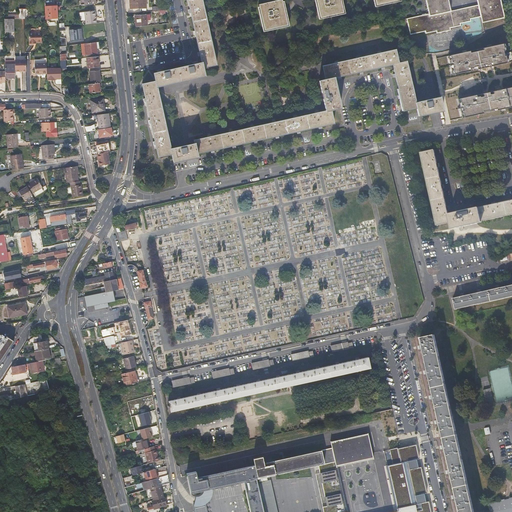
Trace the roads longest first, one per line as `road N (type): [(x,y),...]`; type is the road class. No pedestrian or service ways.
road 1 (residential): [(390,144),(154,198)]
road 2 (residential): [(155,380),(384,331)]
road 3 (secondary): [(125,511),(72,313)]
road 4 (secondary): [(110,0),(125,135),(108,199)]
road 5 (secondary): [(62,322),(115,511)]
road 6 (secondary): [(127,182),(132,122),(119,0)]
road 7 (residential): [(108,220),(155,380)]
road 8 (residential): [(426,280),(390,144)]
road 9 (residential): [(155,380),(181,511)]
road 10 (residential): [(87,160),(77,121),(59,99),(0,98)]
road 11 (residential): [(511,120),(390,144)]
road 12 (residential): [(384,331),(405,430),(425,426)]
